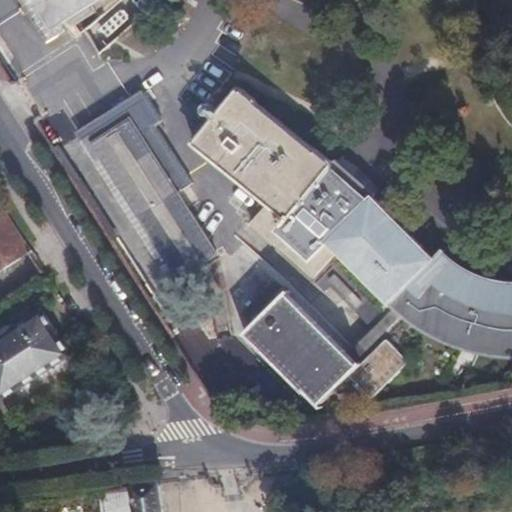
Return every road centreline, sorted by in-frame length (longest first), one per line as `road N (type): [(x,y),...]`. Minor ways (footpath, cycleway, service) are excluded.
road 1 (secondary): [(0,127),(205,451)]
road 2 (secondary): [(205,451),(320,453),(511,418)]
road 3 (residential): [(0,481),(205,451)]
